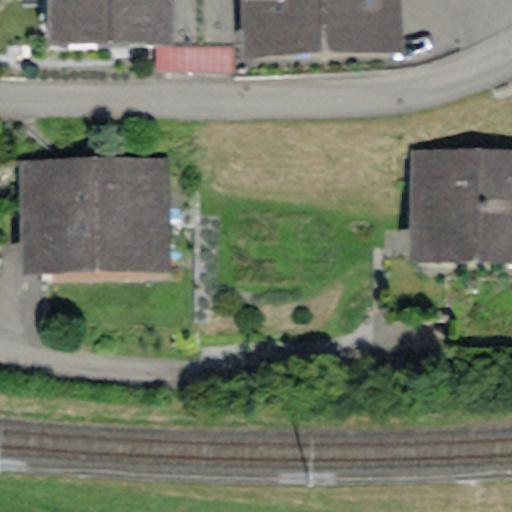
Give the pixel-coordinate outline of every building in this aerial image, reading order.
[(174,45),(172,0),(46,0),(48,47),(174,45)] [(243,0),(246,58),(407,53),(404,0),(243,0)] [(234,72),(234,48),(158,46),(157,70),(234,72)] [(32,159),(3,160),(4,210),(33,209),(32,159)] [(391,167),(237,164),(236,196),(235,263),(330,266),(331,198),(390,199),(391,167)] [(430,256),(511,257),(511,177),(432,176),(430,256)] [(44,262),(180,260),(179,210),(148,211),(148,180),(43,182),(44,262)] [(385,317),(453,318),(453,298),(454,263),(386,261),(385,317)] [(511,298),(453,298),(453,318),(452,358),(511,359),(511,298)]
